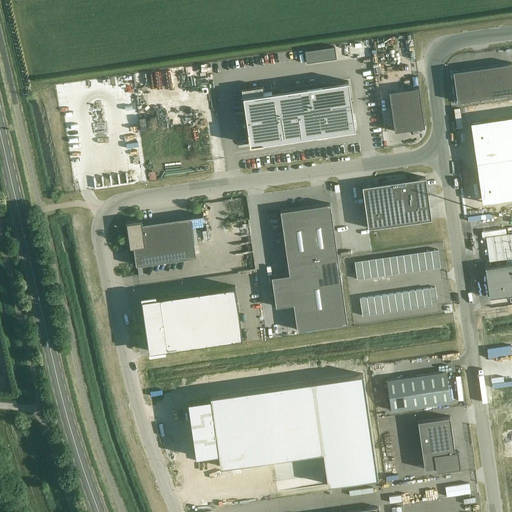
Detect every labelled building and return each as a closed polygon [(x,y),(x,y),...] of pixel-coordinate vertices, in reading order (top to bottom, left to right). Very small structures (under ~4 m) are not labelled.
[(335,46),(305,50),(306,62),(336,58),(335,46)] [(511,62),(453,71),(457,101),(511,93),(511,62)] [(263,93),(243,96),(244,104),(250,144),(316,134),(317,137),(318,137),(318,136),(322,135),(326,134),(326,136),(327,135),(327,133),(355,129),(348,81),(263,93)] [(419,87),(389,91),(394,131),(424,127),(419,87)] [(511,115),(470,122),(476,159),(511,153),(511,115)] [(511,198),(511,153),(476,159),(482,203),(511,198)] [(425,177),(362,186),(368,228),(431,219),(428,195),(427,187),(425,177)] [(330,203),(280,210),(289,274),(272,276),(276,306),(293,303),(297,329),(347,322),(330,203)] [(141,221),(126,223),(128,235),(128,237),(130,248),(133,247),(136,265),(196,256),(190,218),(203,216),(203,215),(142,223),(141,221)] [(511,233),(487,238),(490,261),(511,258),(511,233)] [(438,249),(431,250),(433,268),(440,267),(438,249)] [(431,250),(424,251),(426,269),(433,268),(431,250)] [(424,251),(417,252),(419,270),(426,269),(424,251)] [(417,252),(410,253),(412,271),(419,270),(417,252)] [(410,253),(403,254),(406,272),(412,271),(410,253)] [(403,254),(396,255),(399,273),(406,272),(403,254)] [(396,255),(389,256),(392,274),(399,273),(396,255)] [(389,256),(382,257),(385,275),(392,274),(389,256)] [(382,257),(375,258),(378,276),(385,275),(382,257)] [(375,258),(369,259),(371,277),(378,276),(375,258)] [(369,259),(362,260),(364,278),(371,277),(369,259)] [(362,260),(354,261),(357,279),(364,278),(362,260)] [(511,263),(485,267),(489,297),(511,294),(511,263)] [(235,286),(142,299),(143,307),(149,351),(159,349),(242,337),(235,286)] [(429,288),(422,289),(424,306),(432,305),(431,299),(431,300),(429,288)] [(422,289),(415,290),(418,307),(424,306),(422,289)] [(415,290),(408,291),(411,308),(418,307),(415,290)] [(408,291),(401,292),(404,309),(411,308),(408,291)] [(394,292),(387,293),(390,311),(397,310),(394,292)] [(401,292),(394,292),(397,310),(404,309),(401,292)] [(387,293),(381,294),(383,312),(390,311),(387,293)] [(381,294),(374,295),(376,313),(383,312),(381,294)] [(374,295),(367,296),(369,314),(376,313),(374,295)] [(367,296),(360,297),(362,315),(369,314),(367,296)] [(446,371),(387,380),(391,410),(451,401),(446,371)] [(199,404),(188,405),(196,459),(219,456),(221,469),(324,454),(327,475),(328,479),(329,484),(329,487),(377,481),(362,377),(314,384),(211,399),(211,402),(199,404)] [(450,416),(417,421),(418,423),(424,469),(436,467),(436,471),(460,467),(458,451),(455,451),(450,416)]
